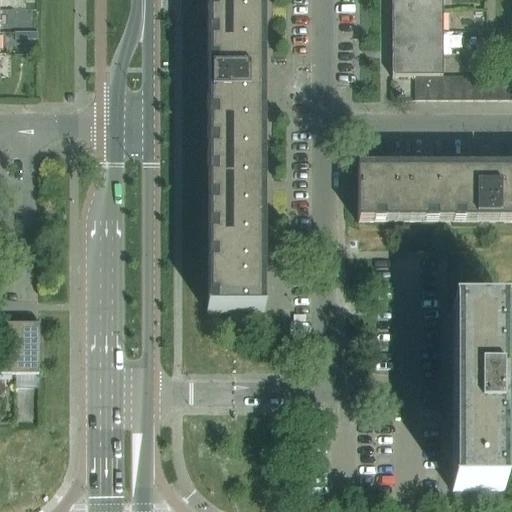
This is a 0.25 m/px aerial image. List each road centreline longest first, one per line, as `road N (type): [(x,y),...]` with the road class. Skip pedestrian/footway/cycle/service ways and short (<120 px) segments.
road 1 (tertiary): [(115,126),(105,237),(106,511)]
road 2 (tertiary): [(141,511),(147,126)]
road 3 (residential): [(323,393),(323,126)]
road 4 (residential): [(0,289),(26,289),(26,126)]
road 5 (residential): [(323,126),(511,127)]
road 6 (residential): [(323,126),(323,0)]
